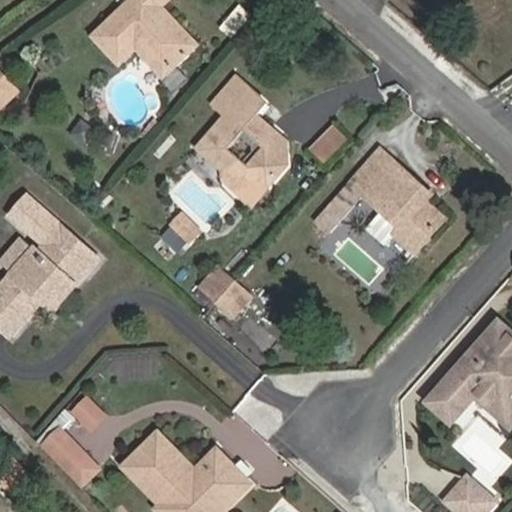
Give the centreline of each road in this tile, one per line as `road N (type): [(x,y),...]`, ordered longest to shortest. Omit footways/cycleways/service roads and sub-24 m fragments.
road 1 (residential): [(330,445),(511,241)]
road 2 (residential): [(348,0),(511,141)]
